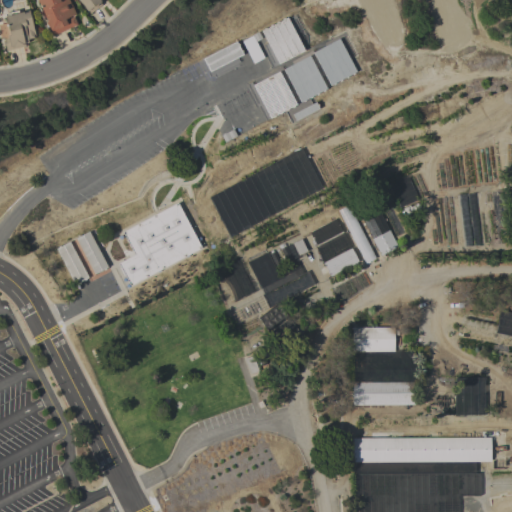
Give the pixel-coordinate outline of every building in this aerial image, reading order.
[(48,28),(50,28),(36,0),(68,0),(70,4),(71,4),(75,14),(66,18),(67,19),(73,16),(77,25),(52,36),(48,28)] [(99,0),(100,2),(101,4),(89,13),(87,11),(78,0),(99,0)] [(0,37),(0,23),(5,22),(3,13),(17,10),(18,13),(29,10),(35,37),(33,37),(27,39),(28,42),(24,43),(24,47),(6,51),(2,37),(0,37)] [(287,17),(304,50),(278,64),(261,30),(287,17)] [(241,41),(252,35),(258,31),(261,38),(255,41),(264,58),(252,63),(241,41)] [(312,52),(338,39),(355,72),(329,85),(312,52)] [(236,41),(242,54),(209,71),(202,58),(236,41)] [(283,69),(309,55),(326,88),(300,102),(283,69)] [(252,85),(278,71),(295,104),(270,118),(252,85)] [(315,102),(316,104),(317,104),(318,106),(317,106),(318,108),(295,121),(291,114),(315,102)] [(321,188),(230,237),(209,198),(300,148),(321,188)] [(409,181),(420,203),(416,204),(419,211),(406,217),(403,210),(401,211),(391,190),(409,181)] [(130,286),(118,263),(134,255),(122,232),(177,203),(201,248),(130,286)] [(364,263),(337,210),(347,205),(374,258),(364,263)] [(360,215),(377,206),(397,247),(380,255),(360,215)] [(350,248),(358,262),(329,276),(322,262),(323,262),(315,246),(316,246),(315,244),(313,245),(311,241),(313,240),(309,232),(335,219),(350,248)] [(88,231),(107,267),(94,274),(75,238),(88,231)] [(297,255),(298,257),(286,263),(277,245),(283,242),(285,246),(300,239),(306,251),(298,255),(297,254),(297,255)] [(88,277),(74,284),(56,248),(69,241),(88,277)] [(266,252),(276,272),(297,262),(302,273),(307,271),(314,284),(268,308),(262,295),(263,294),(247,262),(266,252)] [(286,343),(279,334),(271,340),(256,319),(277,303),(288,318),(287,319),(292,325),(293,325),(299,333),(286,343)] [(511,313),(511,335),(495,333),(499,311),(511,313)] [(413,351),(414,405),(352,405),(351,327),(393,327),(394,351),(413,351)] [(243,359),(252,355),(258,371),(248,374),(243,359)] [(453,415),(454,395),(454,378),(482,377),(483,414),(453,415)] [(490,437),(490,461),(475,461),(475,473),(479,473),(479,496),(458,496),(458,511),(354,511),(353,462),(352,438),(490,437)]
